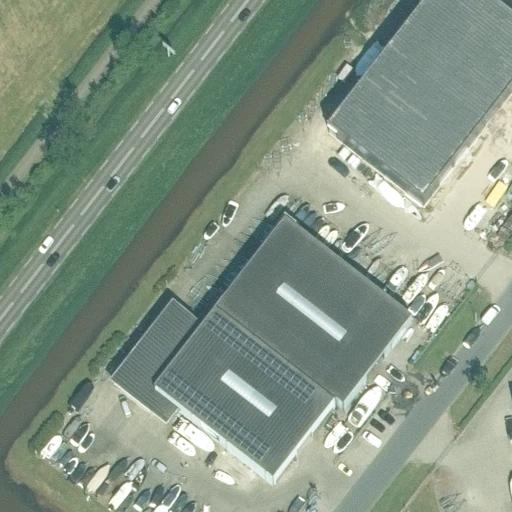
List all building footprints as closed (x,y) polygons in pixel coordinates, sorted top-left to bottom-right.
[(511,24),(480,0),(433,0),(328,135),(423,209),(511,94),(511,24)] [(119,391),(152,417),(163,403),(273,489),(335,409),(343,415),(412,326),(285,227),(202,335),(178,316),(119,391)] [(104,376),(120,388),(135,367),(119,356),(104,376)] [(46,463),(61,474),(71,459),(66,456),(75,444),(65,436),(46,463)] [(233,466),(223,476),(249,499),(258,489),(233,466)]
